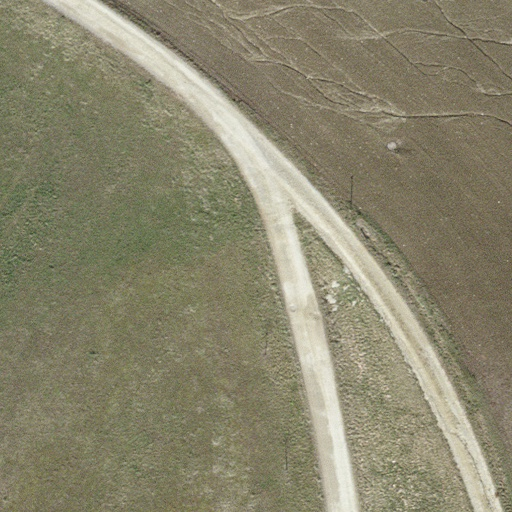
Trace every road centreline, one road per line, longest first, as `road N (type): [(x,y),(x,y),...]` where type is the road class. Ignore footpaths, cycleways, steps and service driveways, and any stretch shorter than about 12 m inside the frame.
road 1 (track): [(254,188),(405,354),(475,511)]
road 2 (track): [(254,188),(324,511)]
road 3 (track): [(29,0),(92,35),(254,188)]
